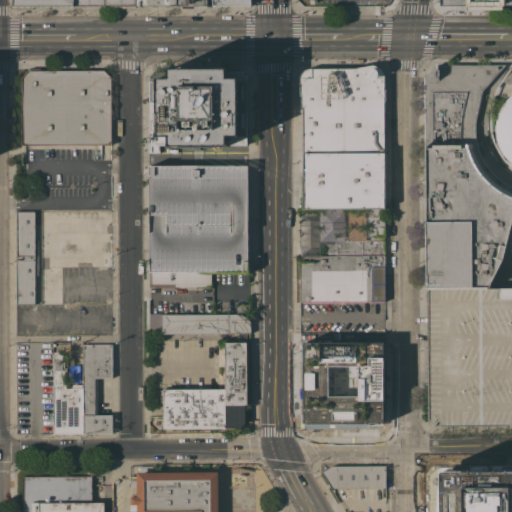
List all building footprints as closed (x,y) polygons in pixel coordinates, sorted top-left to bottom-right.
[(176,0),(176,5),(175,5),(175,8),(158,8),(158,5),(135,5),(135,0),(176,0)] [(206,0),(206,5),(193,5),(193,8),(181,8),(181,5),(176,5),(176,0),(206,0)] [(511,0),(438,0),(437,5),(458,5),(473,9),(500,9),(501,5),(511,5),(511,0)] [(302,209),(302,108),(300,108),(300,96),(299,82),(299,76),(300,74),(301,72),(303,70),(305,69),(308,68),(310,68),(312,68),(356,68),(356,67),(366,65),(373,63),(374,63),(376,64),(378,65),(380,67),(382,70),(383,72),(384,75),(384,208),(382,208),(382,209),(302,209)] [(492,172),(497,176),(501,180),(505,183),(510,185),(511,186),(511,218),(501,259),(490,281),(489,287),(486,286),(426,287),(424,287),(423,77),(435,64),(504,64),(482,90),(476,114),(476,118),(475,122),(475,125),(475,131),(475,138),(477,144),(478,148),(480,153),(482,157),(484,162),(488,168),(492,172)] [(226,68),(226,71),(242,71),(242,75),(246,75),(246,144),(159,145),(159,153),(149,153),(149,81),(157,81),(157,78),(169,78),(169,68),(226,68)] [(22,145),(22,78),(30,70),(103,69),(111,77),(111,145),(22,145)] [(511,163),(510,162),(506,158),(502,154),(499,149),(497,143),(495,139),(494,133),(494,128),(494,123),(495,118),(497,114),(501,105),(503,101),(507,98),(510,95),(511,93),(511,87),(503,81),(504,80),(506,77),(510,74),(511,72),(511,163)] [(149,166),(248,165),(248,271),(211,271),(211,286),(174,287),(174,290),(161,290),(161,287),(149,287),(149,166)] [(34,211),(34,255),(16,256),(16,212),(34,211)] [(296,302),(296,261),(301,261),(301,240),(337,240),(337,235),(363,235),(363,228),(365,228),(365,226),(376,226),(376,236),(383,236),(383,240),(384,240),(384,255),(385,301),(300,302),(296,302)] [(16,259),(35,259),(35,303),(16,304),(16,259)] [(511,424),(439,425),(438,420),(434,416),(431,420),(427,420),(426,287),(486,286),(486,288),(511,287),(511,424)] [(161,313),(161,314),(250,314),(250,333),(161,333),(161,332),(149,332),(149,313),(161,313)] [(162,428),(162,402),(159,402),(159,390),(162,390),(162,388),(224,388),(224,342),(246,342),(246,404),(244,404),(244,423),(239,428),(162,428)] [(381,343),(381,422),(300,422),(299,343),(381,343)] [(112,344),(112,377),(97,378),(97,414),(112,414),(112,433),(53,433),(53,351),(59,352),(59,354),(64,354),(64,367),(66,367),(66,372),(64,372),(64,384),(66,384),(66,388),(71,388),(71,384),(82,384),(82,344),(112,344)] [(321,471),(330,466),(385,466),(385,488),(331,488),(321,471)] [(217,471),(217,511),(136,511),(136,504),(130,504),(130,496),(136,496),(136,472),(217,471)] [(511,511),(422,511),(422,476),(511,475),(511,511)] [(91,502),(91,476),(23,477),(23,511),(103,511),(103,502),(91,502)]
